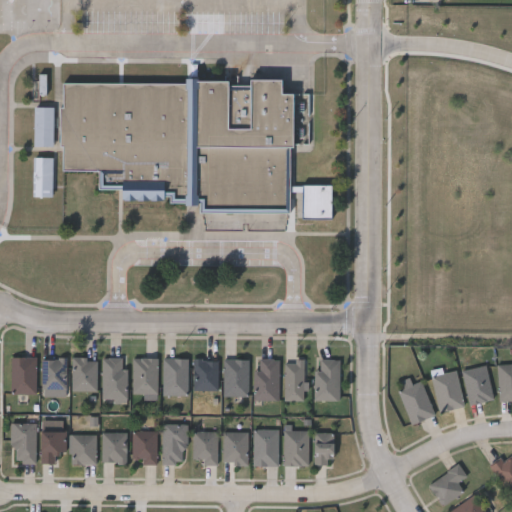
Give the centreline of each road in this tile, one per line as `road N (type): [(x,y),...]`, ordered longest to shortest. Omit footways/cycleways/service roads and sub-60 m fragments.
road 1 (residential): [(0,491),(238,498),(345,490),(471,432),(511,430)]
road 2 (residential): [(0,306),(83,321),(360,324)]
road 3 (residential): [(363,0),(360,324)]
road 4 (residential): [(360,324),(369,427),(384,476),(409,511)]
